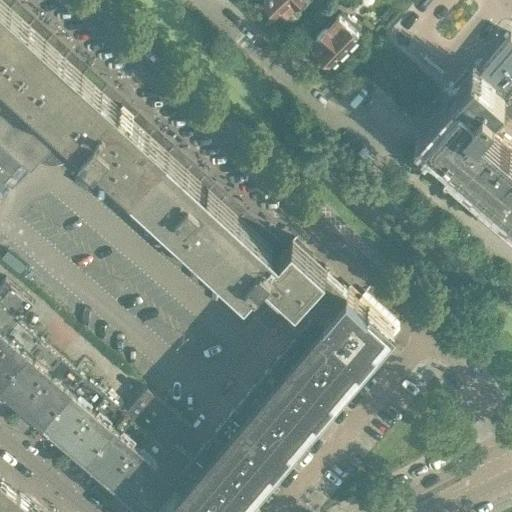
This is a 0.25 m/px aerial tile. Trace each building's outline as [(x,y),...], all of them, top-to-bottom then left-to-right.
[(168,147),(5,0),(0,0),(0,177),(5,181),(8,178),(24,162),(31,167),(36,161),(62,132),(82,150),(126,191),(168,147)] [(298,0),(264,0),(276,12),(280,8),(286,13),(298,0)] [(311,44),(317,49),(330,61),(361,27),(348,15),(345,18),(339,12),(330,23),(329,21),(316,35),(318,36),(311,44)] [(511,33),(511,32),(478,70),(476,67),(457,90),(459,92),(426,131),(428,132),(423,138),(511,213),(511,144),(492,128),(495,125),(494,111),(491,108),(511,83),(511,33)] [(62,132),(36,161),(48,162),(61,162),(72,158),(82,150),(62,132)] [(239,213),(168,147),(126,191),(199,257),(239,213)] [(0,194),(9,185),(5,181),(0,177),(0,194)] [(283,285),(313,253),(293,234),(279,249),(239,213),(199,257),(259,312),(283,285)] [(390,323),(343,280),(338,275),(323,262),(313,253),(283,285),(293,294),(297,297),(301,292),(314,303),(319,307),(278,356),(256,382),(235,406),(192,457),(150,508),(154,511),(229,511),(327,398),(390,323)] [(6,275),(0,282),(0,382),(39,335),(18,317),(33,299),(6,275)] [(39,335),(0,382),(0,386),(43,420),(83,372),(87,376),(96,365),(85,355),(76,366),(39,335)] [(83,372),(43,420),(86,456),(126,409),(87,376),(83,372)] [(146,384),(126,409),(148,428),(169,403),(146,384)] [(126,409),(86,456),(132,492),(174,441),(191,422),(169,403),(148,428),(126,409)] [(150,508),(192,457),(174,441),(132,492),(150,508)] [(0,511),(19,491),(0,474),(0,511)] [(38,511),(41,509),(19,491),(0,511),(38,511)]
